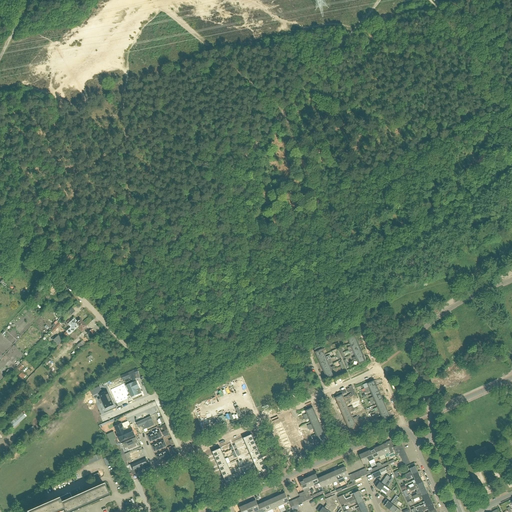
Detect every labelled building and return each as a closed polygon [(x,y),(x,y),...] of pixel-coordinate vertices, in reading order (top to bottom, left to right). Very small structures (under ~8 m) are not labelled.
[(51,333),(65,321),(62,318),(48,329),(51,333)] [(69,335),(77,328),(83,322),(80,319),(78,320),(78,319),(76,321),(74,319),(68,324),(71,328),(66,332),(69,335)] [(83,322),(77,328),(82,332),(86,328),(85,327),(86,326),(83,322)] [(63,340),(69,335),(66,332),(60,337),(63,340)] [(348,338),(347,339),(349,344),(350,344),(357,341),(355,335),(348,338)] [(350,344),(349,344),(351,349),(352,349),(359,346),(357,341),(350,344)] [(352,349),(351,349),(353,354),(354,354),(362,351),(359,346),(352,349)] [(316,352),(315,353),(318,358),(325,355),(326,354),(324,349),(323,349),(321,350),(316,352)] [(276,350),(268,354),(283,394),(290,391),(289,388),(290,388),(276,350)] [(354,354),(353,354),(356,360),(357,359),(364,356),(362,351),(354,354)] [(325,355),(318,358),(320,363),(327,360),(328,359),(326,354),(325,355)] [(357,359),(356,360),(358,365),(359,364),(366,361),(364,356),(357,359)] [(327,360),(320,363),(322,368),(330,365),(328,359),(327,360)] [(330,365),(322,368),(324,373),(332,370),(333,370),(330,365)] [(137,369),(129,373),(132,380),(140,377),(137,369)] [(332,370),(324,373),(327,379),(334,375),(335,375),(333,370),(332,370)] [(137,381),(127,385),(132,398),(142,394),(137,381)] [(368,384),(367,384),(369,390),(377,386),(375,381),(368,384)] [(377,386),(369,390),(371,395),(372,394),(379,391),(377,386)] [(100,387),(91,391),(93,396),(102,392),(100,387)] [(108,391),(99,395),(105,409),(114,405),(108,391)] [(372,394),(371,395),(373,400),(382,396),(379,391),(372,394)] [(344,394),(335,398),(338,403),(346,400),(344,394)] [(382,396),(373,400),(376,405),(377,405),(384,401),(382,396)] [(346,400),(338,403),(340,408),(347,405),(348,405),(346,400)] [(377,405),(376,405),(378,410),(386,407),(384,401),(377,405)] [(347,405),(340,408),(342,414),(350,410),(348,405),(347,405)] [(386,407),(378,410),(380,415),(381,415),(388,412),(386,407)] [(306,411),(305,411),(307,417),(315,413),(313,408),(306,411)] [(350,410),(342,414),(344,419),(352,415),(353,415),(350,410)] [(13,429),(26,416),(22,412),(9,424),(13,429)] [(130,423),(136,420),(132,412),(126,416),(130,423)] [(381,415),(380,415),(382,421),(383,420),(391,417),(388,412),(381,415)] [(315,413),(307,417),(309,422),(310,421),(318,418),(315,413)] [(352,415),(344,419),(347,424),(355,420),(353,415),(352,415)] [(146,429),(154,425),(151,418),(137,424),(139,427),(144,425),(146,429)] [(310,421),(309,422),(312,427),(320,423),(318,418),(310,421)] [(355,420),(347,424),(349,429),(356,426),(357,425),(355,420)] [(129,421),(113,428),(119,442),(135,435),(129,421)] [(281,422),(274,425),(276,430),(285,427),(282,422),(281,422)] [(320,423),(312,427),(314,432),(315,432),(322,428),(320,423)] [(6,425),(0,430),(0,431),(3,435),(10,429),(6,425)] [(356,426),(349,429),(351,434),(359,431),(357,425),(356,426)] [(20,443),(36,431),(32,427),(17,439),(20,443)] [(285,427),(276,430),(279,436),(286,432),(287,432),(285,427)] [(315,432),(314,432),(316,437),(325,434),(322,428),(315,432)] [(162,437),(160,431),(148,436),(150,442),(162,437)] [(286,432),(279,436),(281,441),(289,437),(287,432),(286,432)] [(114,441),(116,440),(113,433),(107,436),(112,447),(116,445),(114,441)] [(325,434),(316,437),(319,442),(327,439),(325,434)] [(252,435),(243,438),(246,444),(254,440),(252,435)] [(139,444),(136,437),(122,443),(125,451),(139,444)] [(289,437),(281,441),(283,446),(290,443),(291,442),(289,437)] [(319,442),(321,448),(322,447),(329,444),(327,439),(319,442)] [(254,440),(246,444),(248,449),(256,445),(254,440)] [(164,441),(152,446),(155,452),(167,447),(164,441)] [(290,443),(283,446),(285,451),(293,447),(291,442),(290,443)] [(386,443),(381,446),(384,453),(385,455),(388,453),(389,455),(394,453),(391,446),(388,447),(386,443)] [(256,445),(248,449),(250,454),(258,450),(256,445)] [(379,457),(385,455),(384,453),(381,446),(375,448),(379,457)] [(293,447),(285,451),(287,456),(295,453),(296,452),(293,447)] [(128,454),(131,461),(144,455),(141,448),(128,454)] [(221,448),(212,452),(215,457),(223,454),(221,449),(221,448)] [(380,459),(379,457),(375,448),(370,450),(374,459),(377,458),(378,460),(380,459)] [(159,462),(171,457),(168,450),(156,456),(159,462)] [(258,450),(250,454),(252,459),(261,455),(258,450)] [(369,462),(374,459),(370,450),(365,453),(369,462)] [(295,453),(287,456),(290,461),(297,458),(298,458),(296,452),(295,453)] [(363,464),(369,462),(365,453),(359,455),(361,460),(363,464)] [(223,454),(215,457),(217,462),(225,459),(223,454)] [(261,455),(252,459),(255,464),(263,461),(261,455)] [(130,465),(132,470),(148,464),(146,459),(130,465)] [(225,459),(217,462),(219,468),(227,464),(225,459)] [(263,461),(255,464),(257,469),(265,466),(263,461)] [(227,464),(219,468),(221,473),(230,469),(227,464)] [(265,466),(257,469),(259,475),(267,471),(265,466)] [(406,477),(418,472),(415,466),(409,469),(411,472),(404,475),(406,477)] [(349,476),(345,467),(339,469),(343,478),(349,476)] [(230,469),(221,473),(224,478),(232,474),(230,469)] [(338,480),(343,478),(339,469),(334,471),(338,480)] [(332,483),(338,480),(334,471),(329,474),(332,483)] [(414,480),(420,477),(418,472),(406,477),(407,480),(413,477),(414,480)] [(232,474),(224,478),(226,483),(234,479),(232,474)] [(316,475),(316,474),(310,477),(314,485),(319,483),(316,475)] [(327,485),(332,483),(329,474),(323,476),(327,485)] [(318,478),(322,487),(325,486),(327,489),(329,488),(327,485),(323,476),(318,478)] [(376,487),(381,491),(384,486),(385,486),(390,478),(388,476),(382,484),(377,480),(374,484),(377,486),(376,487)] [(309,488),(314,485),(310,477),(305,479),(309,488)] [(390,478),(385,486),(384,486),(381,491),(385,494),(385,495),(388,497),(392,491),(387,488),(391,483),(390,483),(393,479),(391,477),(390,478)] [(414,486),(417,485),(423,483),(420,477),(414,480),(412,481),(414,484),(413,484),(414,486)] [(234,479),(226,483),(228,488),(236,485),(234,479)] [(305,479),(299,481),(304,492),(304,493),(310,490),(309,488),(305,479)] [(417,485),(414,486),(409,489),(410,491),(416,489),(417,492),(419,491),(425,488),(423,483),(417,485)] [(56,511),(63,509),(64,511),(68,511),(109,494),(104,485),(72,499),(70,494),(29,511),(56,511)] [(419,491),(417,492),(416,492),(417,494),(412,496),(414,500),(428,493),(425,488),(419,491)] [(345,498),(344,499),(346,503),(349,502),(350,502),(354,500),(361,497),(359,491),(353,494),(351,495),(352,497),(345,500),(345,498)] [(288,502),(289,502),(285,493),(279,495),(283,504),(287,503),(287,504),(289,504),(288,502)] [(430,499),(428,493),(414,500),(415,502),(423,499),(424,501),(430,499)] [(278,507),(283,504),(279,495),(274,498),(278,507)] [(326,511),(333,504),(337,499),(335,495),(327,498),(328,499),(328,498),(329,501),(324,508),(320,506),(316,510),(318,511),(326,511)] [(342,495),(338,497),(341,505),(346,503),(344,499),(342,495)] [(389,510),(393,505),(396,500),(398,498),(396,497),(391,503),(386,500),(383,503),(385,505),(384,506),(389,510)] [(272,509),(278,507),(274,498),(269,500),(272,509)] [(430,499),(424,501),(426,504),(419,507),(415,509),(416,511),(419,510),(432,504),(430,499)] [(267,511),(272,509),(269,500),(263,503),(267,511)] [(391,511),(398,511),(400,510),(395,506),(398,502),(396,500),(393,505),(389,510),(391,511)] [(250,503),(254,511),(260,510),(256,501),(250,503)] [(358,511),(366,507),(364,502),(358,505),(359,508),(357,508),(358,511)] [(245,505),(247,511),(254,511),(250,503),(245,505)] [(260,511),(265,511),(267,511),(263,503),(258,505),(260,511)]
